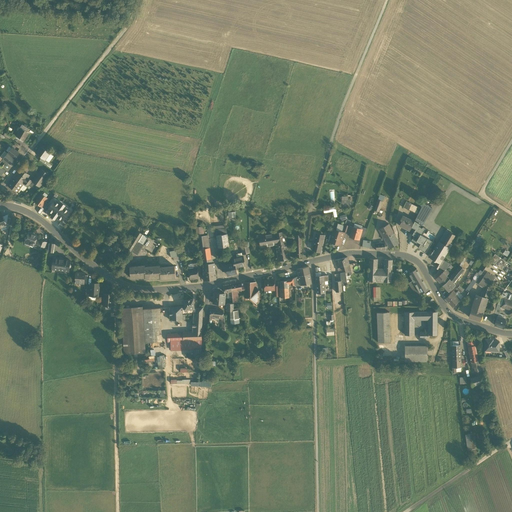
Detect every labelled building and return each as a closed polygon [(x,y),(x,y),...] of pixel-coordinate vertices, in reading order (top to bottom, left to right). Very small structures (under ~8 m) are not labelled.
[(22,129),(17,137),(24,141),(26,138),(25,137),(28,133),(27,132),(22,129)] [(42,158),(45,160),(50,153),(41,147),(36,153),(42,158)] [(19,153),(12,148),(8,153),(15,159),(19,153)] [(10,164),(15,159),(8,153),(3,159),(8,162),(10,164)] [(54,156),(50,153),(45,160),(49,163),(54,156)] [(40,161),(47,166),(49,163),(45,160),(42,158),(40,161)] [(14,177),(23,185),(23,184),(27,178),(29,176),(20,169),(14,177)] [(35,184),(40,188),(49,175),(42,170),(32,182),(35,184)] [(19,189),(23,185),(14,177),(8,186),(17,192),(19,189)] [(35,202),(41,207),(45,202),(47,198),(46,197),(43,195),(41,194),(35,202)] [(61,221),(61,222),(64,218),(69,211),(64,207),(65,205),(61,203),(60,204),(58,202),(55,200),(49,208),(47,211),(52,215),(51,217),(55,219),(56,217),(61,221)] [(403,207),(417,214),(419,211),(420,208),(406,201),(403,207)] [(424,203),(415,220),(422,225),(432,208),(424,203)] [(400,226),(410,230),(411,227),(414,221),(403,215),(401,220),(402,221),(400,226)] [(58,225),(62,228),(67,220),(64,218),(61,222),(61,221),(58,225)] [(414,236),(411,240),(417,243),(418,242),(420,243),(418,247),(425,252),(429,247),(435,236),(427,231),(426,233),(424,236),(422,234),(424,232),(426,228),(423,226),(422,228),(420,226),(421,224),(414,220),(414,221),(411,227),(415,229),(412,234),(414,236)] [(343,231),(344,226),(338,223),(335,231),(342,233),(343,231)] [(383,239),(384,239),(393,233),(389,224),(379,230),(383,238),(382,238),(382,240),(383,239)] [(200,234),(197,234),(198,237),(205,236),(203,226),(196,227),(197,230),(199,230),(200,234)] [(350,237),(359,239),(359,238),(360,235),(362,229),(361,229),(353,227),(352,227),(351,233),(350,237)] [(331,242),(341,245),(344,233),(342,233),(335,231),(333,230),(332,235),(330,235),(328,241),(331,242)] [(454,235),(446,230),(435,248),(445,254),(452,244),(450,243),(454,235)] [(33,247),(37,248),(40,242),(39,242),(36,240),(37,236),(32,234),(29,232),(25,242),(30,244),(34,245),(33,247)] [(260,248),(275,246),(275,243),(286,242),(284,232),(263,236),(263,237),(259,238),(260,248)] [(394,234),(393,233),(384,239),(389,249),(399,243),(395,235),(395,234),(394,234)] [(228,246),(227,234),(217,235),(218,248),(228,246)] [(143,235),(139,242),(143,245),(148,238),(143,235)] [(197,237),(197,238),(203,237),(203,240),(206,240),(207,248),(209,248),(210,247),(208,235),(205,236),(198,237),(197,237)] [(313,250),(321,252),(324,237),(316,236),(313,250)] [(206,240),(203,240),(203,237),(197,238),(199,249),(201,249),(207,248),(206,240)] [(133,249),(138,242),(134,239),(130,246),(129,245),(126,249),(132,252),(133,249)] [(37,248),(43,250),(46,243),(40,240),(39,242),(40,242),(37,248)] [(120,249),(117,247),(110,242),(109,241),(107,244),(104,248),(111,253),(110,255),(114,258),(120,249)] [(479,243),(474,241),(470,246),(476,250),(479,243)] [(139,252),(143,245),(139,242),(138,242),(133,249),(139,252)] [(289,260),(286,242),(275,243),(275,246),(278,262),(289,260)] [(376,249),(376,251),(385,250),(384,243),(380,243),(380,242),(379,242),(379,244),(375,244),(376,249)] [(242,253),(243,254),(250,253),(248,246),(241,248),(242,253)] [(207,248),(201,249),(202,254),(203,261),(211,259),(209,248),(207,248)] [(430,251),(428,255),(430,256),(429,257),(433,260),(436,261),(438,263),(440,264),(440,263),(445,254),(435,248),(433,252),(430,251)] [(170,251),(171,258),(180,256),(179,250),(170,251)] [(501,258),(495,254),(490,260),(497,265),(501,258)] [(243,257),(237,258),(233,259),(234,264),(235,268),(245,266),(243,257)] [(345,272),(345,273),(347,272),(348,272),(351,271),(349,264),(347,257),(335,260),(337,267),(343,266),(345,272)] [(52,269),(69,272),(69,268),(71,267),(71,266),(70,264),(70,261),(54,258),(52,269)] [(506,262),(501,258),(497,265),(502,269),(507,262),(506,262)] [(212,264),(211,259),(203,261),(202,261),(203,272),(215,272),(214,264),(212,264)] [(383,267),(392,268),(392,260),(384,259),(383,267)] [(444,271),(445,271),(445,270),(446,270),(447,268),(451,265),(443,260),(439,267),(444,271)] [(197,268),(193,269),(193,264),(190,265),(189,266),(189,270),(190,279),(198,278),(198,272),(197,268)] [(234,264),(226,265),(225,266),(227,271),(228,275),(236,273),(235,268),(234,264)] [(131,278),(145,277),(145,267),(145,266),(130,267),(131,278)] [(145,279),(161,277),(160,267),(160,266),(145,267),(145,277),(145,279)] [(175,266),(160,267),(161,277),(161,279),(176,278),(175,266)] [(451,281),(453,283),(456,280),(461,274),(465,270),(461,267),(460,266),(454,273),(451,275),(452,276),(449,279),(451,281)] [(297,269),(298,277),(310,274),(309,267),(297,269)] [(383,267),(383,270),(383,276),(381,276),(380,282),(391,282),(392,268),(383,267)] [(413,281),(417,287),(424,283),(416,269),(409,274),(413,281)] [(369,281),(380,282),(381,276),(383,276),(383,270),(376,270),(376,271),(369,270),(369,281)] [(436,279),(443,286),(449,279),(446,276),(449,273),(446,270),(445,270),(445,271),(444,271),(443,272),(436,279)] [(203,272),(204,281),(216,280),(215,272),(203,272)] [(75,283),(84,284),(85,275),(85,274),(76,273),(75,283)] [(312,283),(310,274),(298,277),(300,285),(312,283)] [(493,281),(489,278),(484,275),(478,284),(484,288),(490,291),(493,281)] [(324,293),(323,280),(323,276),(322,276),(316,277),(317,294),(324,293)] [(288,280),(288,281),(280,281),(280,289),(281,298),(289,298),(289,288),(288,283),(292,283),(292,284),(294,284),(293,279),(288,280)] [(451,281),(449,279),(443,286),(449,292),(455,285),(453,283),(451,281)] [(271,290),(274,290),(274,286),(274,281),(265,281),(265,290),(268,290),(271,290)] [(424,283),(417,287),(413,281),(409,283),(417,297),(421,294),(428,290),(424,283)] [(233,302),(237,302),(236,291),(242,290),(241,287),(241,283),(231,284),(223,286),(223,287),(225,293),(227,293),(229,292),(230,298),(232,298),(233,302)] [(253,298),(255,300),(259,300),(259,291),(256,291),(256,283),(244,283),(244,286),(245,290),(245,298),(246,298),(246,297),(249,297),(249,298),(251,298),(253,298)] [(475,298),(472,309),(483,312),(490,291),(484,288),(485,289),(482,293),(481,298),(478,297),(477,298),(475,298)] [(454,291),(451,293),(458,301),(460,299),(456,295),(457,294),(456,293),(454,291)] [(497,304),(501,306),(504,298),(506,293),(503,292),(502,293),(497,304)] [(506,293),(504,298),(501,306),(501,307),(510,310),(509,315),(511,315),(511,294),(506,292),(506,293)] [(453,308),(459,302),(458,301),(451,293),(445,299),(453,308)] [(113,302),(113,300),(112,298),(112,295),(104,294),(104,302),(106,304),(105,306),(111,306),(113,306),(113,302)] [(183,307),(183,315),(185,314),(196,313),(196,308),(194,308),(193,299),(184,300),(184,306),(183,307)] [(121,308),(124,354),(146,353),(144,331),(143,318),(142,307),(121,308)] [(170,307),(170,320),(183,320),(183,315),(183,307),(170,307)] [(193,319),(192,332),(201,332),(203,307),(196,308),(196,313),(196,319),(193,319)] [(143,309),(146,343),(162,342),(160,308),(143,309)] [(211,317),(222,318),(223,318),(223,317),(223,311),(210,309),(210,317),(211,318),(211,317)] [(480,321),(483,312),(472,309),(469,317),(480,321)] [(238,310),(233,311),(230,311),(230,320),(239,319),(238,310)] [(414,331),(414,318),(414,311),(405,311),(405,334),(414,334),(414,331)] [(377,313),(378,343),(390,342),(389,312),(377,313)] [(499,313),(498,316),(497,316),(496,319),(494,325),(503,328),(506,322),(504,318),(505,315),(499,313)] [(437,334),(437,322),(429,322),(429,330),(429,334),(437,334)] [(420,338),(429,338),(429,334),(429,330),(428,330),(428,329),(427,329),(425,329),(425,331),(420,331),(420,338)] [(183,332),(183,334),(183,341),(202,340),(201,332),(192,332),(183,332)] [(494,351),(499,352),(500,342),(491,341),(491,339),(486,339),(485,350),(494,350),(494,351)] [(201,349),(202,340),(183,341),(171,341),(171,350),(194,350),(201,349)] [(405,361),(427,361),(427,346),(405,346),(405,356),(405,361)] [(452,346),(453,359),(461,358),(461,346),(459,346),(453,346),(452,346)] [(478,364),(475,346),(468,347),(471,363),(472,368),(474,368),(475,371),(477,370),(479,376),(485,375),(481,363),(478,364)] [(164,355),(159,356),(160,357),(157,357),(158,368),(165,367),(164,355)] [(461,368),(461,358),(453,359),(453,368),(456,368),(461,368)] [(471,379),(472,387),(487,382),(485,375),(479,376),(471,379)] [(465,434),(467,450),(476,448),(474,433),(465,434)]
